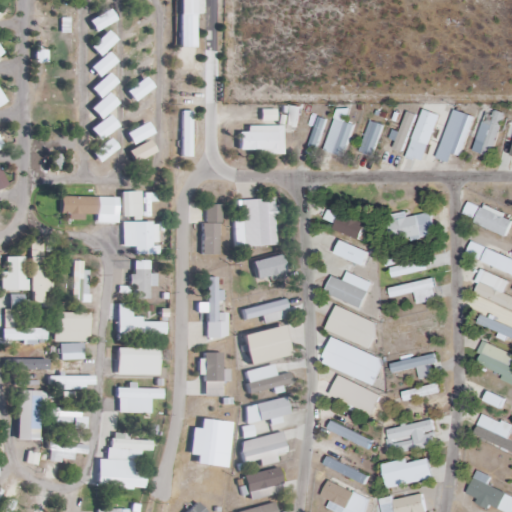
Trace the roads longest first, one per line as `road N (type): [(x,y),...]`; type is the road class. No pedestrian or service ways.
road 1 (residential): [(211,0),(210,143),(185,196),(180,395),(162,486)]
road 2 (residential): [(453,176),(459,394),(446,511)]
road 3 (residential): [(303,177),(312,370),(300,511)]
road 4 (residential): [(203,165),(239,176),(511,176)]
